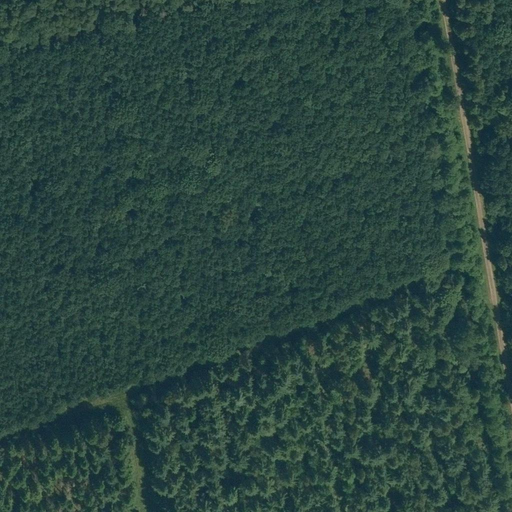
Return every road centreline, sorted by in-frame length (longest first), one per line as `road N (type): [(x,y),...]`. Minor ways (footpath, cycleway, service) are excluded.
road 1 (track): [(440,0),(488,253)]
road 2 (track): [(488,253),(511,390)]
